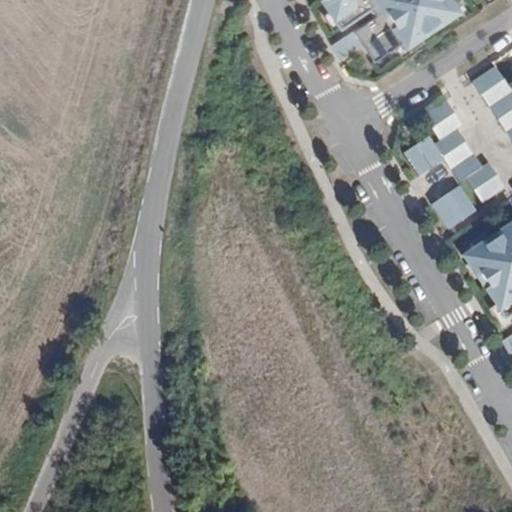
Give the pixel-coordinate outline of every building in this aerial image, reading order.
[(318,0),(344,36),(377,13),(386,0),(318,0)] [(468,16),(457,0),(386,0),(377,13),(382,21),(336,50),(346,63),(366,50),(379,70),(403,50),(408,60),(468,16)] [(511,93),(510,91),(499,70),(476,85),(511,139),(511,93)] [(469,131),(451,103),(427,119),(442,146),(437,149),(432,142),(409,158),(423,186),(451,170),(464,190),(469,184),(485,210),(509,194),(491,164),(486,170),(461,135),(469,131)] [(479,214),(462,190),(434,209),(452,237),(479,214)] [(511,226),(467,259),(511,326),(511,324),(511,226)]
